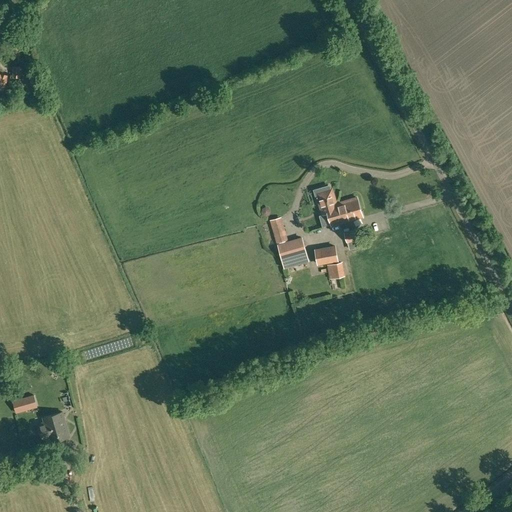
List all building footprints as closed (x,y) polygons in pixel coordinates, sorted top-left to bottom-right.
[(13,50),(0,48),(0,54),(12,56),(13,50)] [(37,82),(35,75),(28,78),(31,85),(37,82)] [(324,186),(314,190),(317,202),(319,202),(322,213),(327,212),(331,225),(362,216),(357,197),(336,204),(332,188),(325,190),(324,186)] [(287,240),(281,217),(270,220),(277,243),(287,240)] [(347,243),(358,239),(356,230),(344,234),(347,243)] [(306,252),(302,238),(278,245),(282,259),(306,252)] [(317,267),(328,265),(330,278),(344,276),(342,262),(330,264),(329,259),(336,258),(334,247),(314,250),(316,262),(317,267)] [(13,400),(17,412),(27,409),(25,404),(35,401),(33,395),(13,400)] [(69,436),(62,411),(43,417),(45,422),(39,423),(43,438),(49,437),(50,442),(69,436)]
